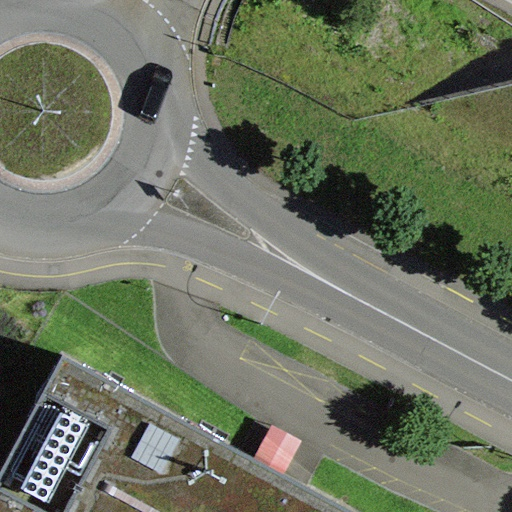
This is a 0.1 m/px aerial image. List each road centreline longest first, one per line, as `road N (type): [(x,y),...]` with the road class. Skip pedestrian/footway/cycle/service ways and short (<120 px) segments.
road 1 (primary): [(141,174),(511,373)]
road 2 (unknown): [(511,498),(496,502),(291,416),(272,421),(231,511)]
road 3 (primary): [(141,174),(155,147),(160,89),(151,60),(113,14)]
road 4 (primary): [(0,216),(70,223),(98,213),(141,174)]
